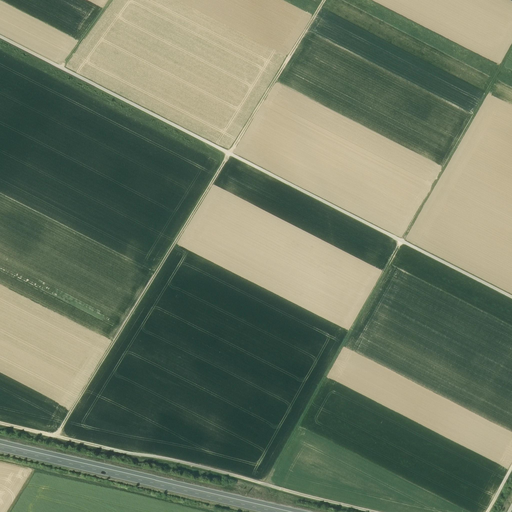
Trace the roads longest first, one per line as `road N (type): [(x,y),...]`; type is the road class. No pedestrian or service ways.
road 1 (track): [(0,38),(511,299)]
road 2 (track): [(57,437),(325,0)]
road 3 (track): [(511,46),(265,483)]
road 4 (trunk): [(0,445),(285,511)]
road 5 (track): [(57,437),(265,483)]
